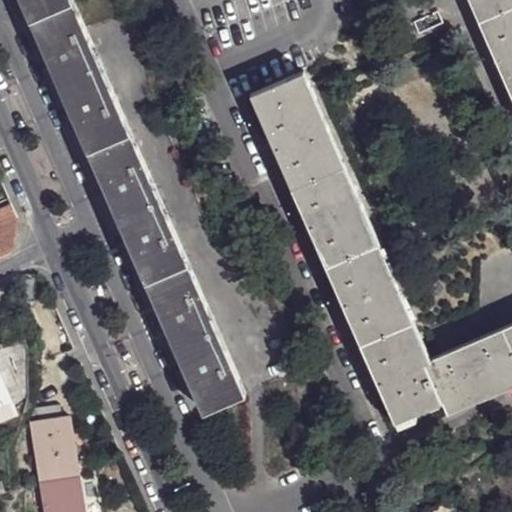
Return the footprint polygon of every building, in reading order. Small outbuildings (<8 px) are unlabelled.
[(22,0),(24,3),(29,15),(66,0),(22,0)] [(204,411),(245,392),(73,0),(66,0),(29,15),(197,395),(204,411)] [(511,0),(476,0),(511,85),(511,322),(425,360),(304,71),(252,93),(396,420),(442,399),(449,412),(511,384),(511,0)] [(438,14),(414,24),(419,37),(443,27),(438,14)] [(0,258),(14,251),(17,220),(10,203),(0,207),(0,258)] [(0,404),(11,399),(0,371),(0,404)] [(11,399),(0,404),(0,422),(18,415),(11,399)] [(30,414),(32,423),(60,419),(58,408),(34,411),(34,413),(30,414)] [(32,423),(41,483),(79,477),(70,417),(60,419),(32,423)] [(84,511),(79,477),(41,483),(44,511),(84,511)]
